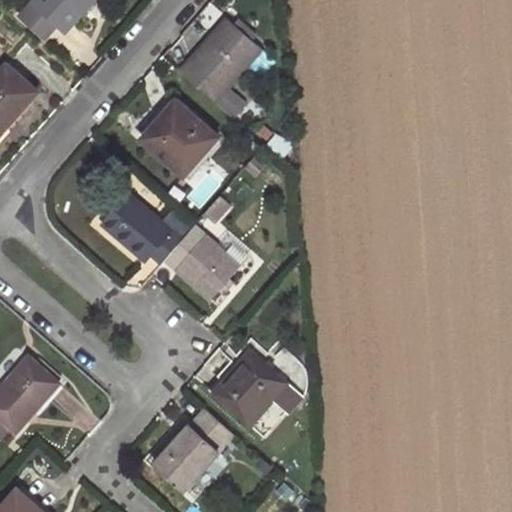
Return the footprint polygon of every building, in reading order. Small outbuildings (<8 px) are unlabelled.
[(66,32),(94,0),(34,0),(33,2),(56,23),(66,32)] [(56,23),(33,2),(20,17),(43,37),(56,23)] [(262,50),(227,17),(181,71),(235,118),(248,103),(230,87),(262,50)] [(8,63),(0,72),(0,135),(39,91),(8,63)] [(143,139),(185,177),(219,136),(176,99),(143,139)] [(131,193),(103,225),(145,261),(152,253),(164,264),(184,240),(165,223),(163,226),(152,217),(155,214),(131,193)] [(206,235),(177,268),(213,299),(242,266),(206,235)] [(213,392),(252,426),(290,383),(251,348),(213,392)] [(30,356),(0,389),(0,417),(17,432),(60,383),(30,356)] [(6,360),(0,366),(0,384),(15,368),(6,360)] [(205,407),(156,463),(187,491),(236,435),(205,407)] [(35,511),(15,495),(0,511),(35,511)]
